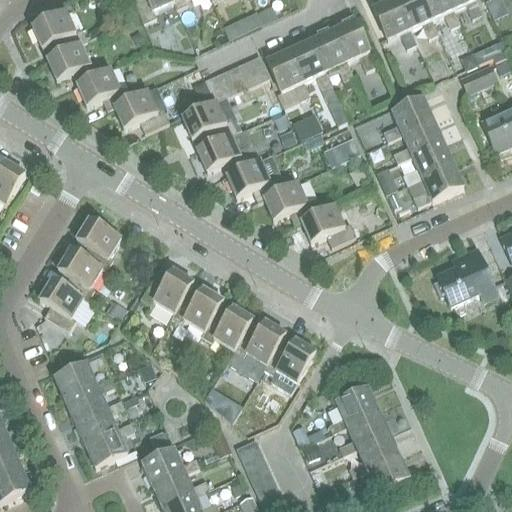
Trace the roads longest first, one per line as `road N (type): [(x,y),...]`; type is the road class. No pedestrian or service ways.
road 1 (residential): [(350,318),(93,167)]
road 2 (residential): [(350,318),(380,261),(511,204)]
road 3 (residential): [(0,335),(71,505)]
road 4 (residential): [(511,398),(350,318)]
road 5 (residential): [(93,167),(0,317)]
road 6 (residential): [(194,63),(323,0)]
road 7 (unknown): [(504,207),(446,88)]
